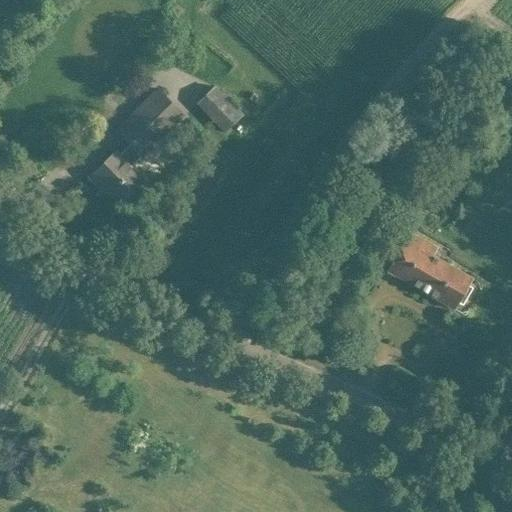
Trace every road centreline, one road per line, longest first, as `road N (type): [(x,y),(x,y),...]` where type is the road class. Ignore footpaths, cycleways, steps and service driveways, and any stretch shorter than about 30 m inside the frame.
road 1 (unclassified): [(511,493),(409,424),(227,347),(77,270),(0,194)]
road 2 (unknown): [(77,270),(0,408)]
